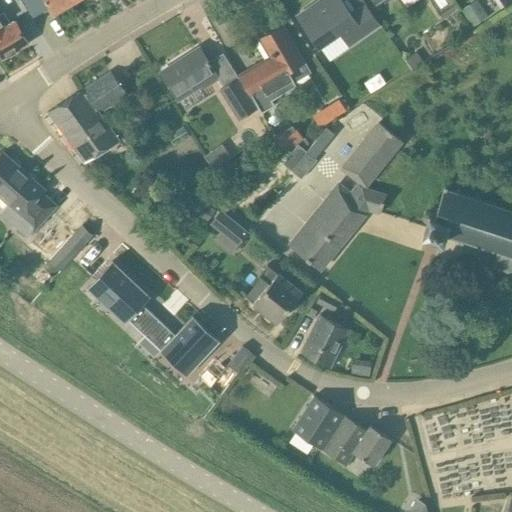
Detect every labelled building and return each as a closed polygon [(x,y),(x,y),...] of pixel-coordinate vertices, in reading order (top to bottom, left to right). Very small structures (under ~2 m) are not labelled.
[(45,0),(54,14),(76,2),(75,0),(45,0)] [(353,17),(342,0),(324,0),(299,16),(319,48),(340,33),(349,48),(379,26),(367,8),(353,17)] [(430,0),(440,14),(454,4),(451,0),(430,0)] [(488,16),(477,0),(476,0),(462,10),(473,27),(488,16)] [(511,3),(511,0),(499,0),(505,8),(511,3)] [(5,27),(0,18),(0,55),(2,59),(29,43),(16,21),(5,27)] [(310,74),(282,27),(258,42),(269,61),(242,77),(263,113),(275,106),(272,101),(297,86),(295,82),(310,74)] [(219,77),(201,48),(161,73),(178,100),(201,85),(202,88),(219,77)] [(127,93),(112,72),(84,91),(82,89),(49,113),(84,164),(119,140),(100,112),(127,93)] [(238,77),(219,89),(238,120),(258,108),(238,77)] [(351,108),(345,98),(341,101),(339,99),(314,115),(319,126),(351,108)] [(152,117),(142,102),(132,108),(142,123),(152,117)] [(404,142),(378,121),(341,166),(368,187),(404,142)] [(303,140),(294,125),(274,138),(283,152),(303,140)] [(327,128),(320,136),(328,142),(334,134),(327,128)] [(299,144),(282,163),(301,179),(317,160),(315,158),(307,151),(299,144)] [(47,191),(5,152),(0,156),(0,197),(8,205),(0,213),(26,237),(57,205),(44,193),(47,191)] [(351,191),(340,182),(289,244),(321,270),(369,211),(382,214),(387,194),(355,186),(351,191)] [(511,206),(511,208),(445,186),(437,211),(432,209),(431,209),(428,209),(427,210),(426,210),(425,211),(425,212),(424,213),(424,214),(424,215),(424,217),(425,218),(425,219),(426,220),(427,220),(428,221),(424,234),(443,240),(445,234),(497,251),(492,266),(511,272),(511,206)] [(205,203),(196,195),(189,202),(197,210),(205,203)] [(216,211),(208,205),(200,216),(207,222),(216,211)] [(249,232),(221,210),(210,225),(238,247),(249,232)] [(81,225),(68,239),(80,250),(93,235),(81,225)] [(63,245),(49,260),(61,271),(75,256),(63,245)] [(149,330),(159,319),(143,304),(150,296),(112,261),(87,287),(98,297),(103,292),(113,302),(108,307),(125,323),(129,319),(145,335),(150,330),(149,330)] [(304,292),(269,264),(260,275),(262,280),(247,299),(278,324),(304,292)] [(44,266),(31,280),(43,291),(56,277),(44,266)] [(339,301),(322,292),(316,303),(334,312),(339,301)] [(175,334),(159,319),(149,330),(150,330),(165,345),(160,350),(162,352),(164,351),(186,372),(184,373),(187,375),(220,341),(193,315),(175,334)] [(354,332),(320,315),(302,352),(330,367),(344,340),(349,342),(354,332)] [(216,359),(200,377),(210,387),(225,367),(216,359)] [(314,395),(291,429),(323,450),(346,465),(347,465),(354,452),(375,466),(392,440),(370,426),(368,428),(361,423),(347,414),(315,394),(314,395)] [(408,511),(428,511),(431,506),(413,499),(408,511)]
